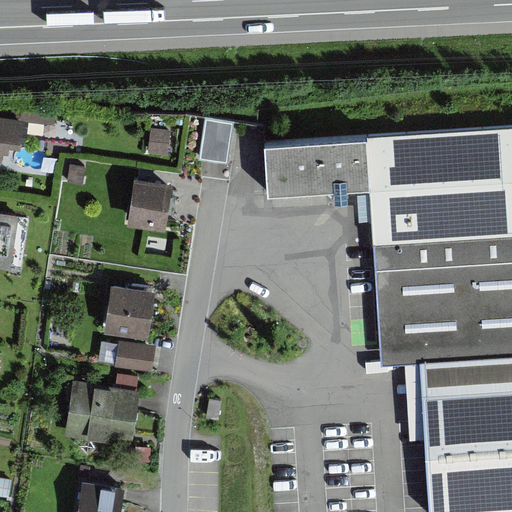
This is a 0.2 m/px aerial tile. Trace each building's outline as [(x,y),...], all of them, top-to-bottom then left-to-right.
[(231,160),(233,116),(204,115),(203,159),(231,160)] [(369,124),(265,131),(268,182),(372,175),(384,353),(423,351),(434,510),(511,504),(511,117),(369,127),(369,124)] [(20,123),(0,119),(0,151),(1,145),(17,147),(20,123)] [(195,185),(157,178),(148,228),(186,235),(195,185)] [(174,294),(129,286),(121,332),(166,340),(174,294)] [(171,349),(131,344),(128,368),(168,373),(171,349)] [(161,393),(88,383),(81,433),(154,443),(161,393)] [(142,511),(145,486),(96,481),(93,511),(142,511)]
